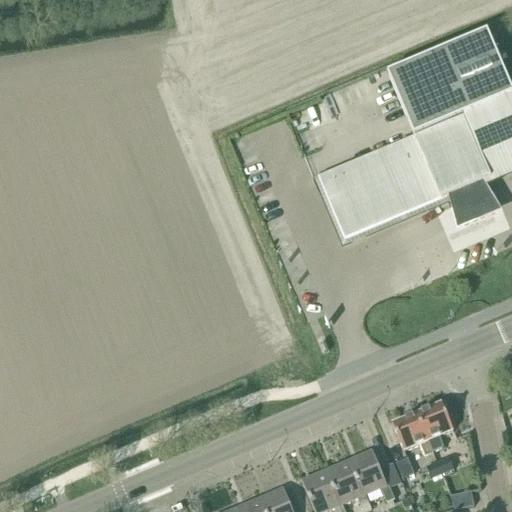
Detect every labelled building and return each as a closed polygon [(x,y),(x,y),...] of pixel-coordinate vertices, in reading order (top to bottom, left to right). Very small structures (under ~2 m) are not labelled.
[(415,140),(314,183),(314,184),(320,182),(333,214),(346,244),(443,203),(448,201),(450,200),(452,204),(455,204),(460,203),(464,202),(468,200),(473,198),(477,196),(480,194),(484,191),(486,190),(484,186),(491,183),(511,173),(511,89),(489,35),(388,77),(415,140)] [(502,215),(486,190),(484,191),(480,194),(477,196),(473,198),(468,200),(464,202),(460,203),(455,204),(452,204),(459,234),(502,215)] [(444,452),(442,448),(438,440),(454,433),(443,406),(417,417),(428,445),(434,457),(444,452)] [(393,427),(404,455),(419,448),(424,460),(434,457),(428,445),(417,417),(393,427)] [(349,464),(364,499),(367,498),(382,492),(388,505),(396,502),(390,488),(388,489),(373,454),(349,464)] [(456,472),(450,460),(437,466),(442,478),(456,472)] [(408,462),(396,467),(403,483),(415,478),(408,462)] [(342,509),(344,508),(359,501),(363,511),(372,511),(367,498),(364,499),(349,464),(327,474),(342,509)] [(437,466),(426,471),(432,483),(442,478),(437,466)] [(327,474),(303,484),(315,511),(334,511),(336,511),(345,511),(344,508),(342,509),(327,474)] [(293,511),(285,492),(261,502),(264,511),(293,511)] [(237,511),(264,511),(261,502),(237,511)]
